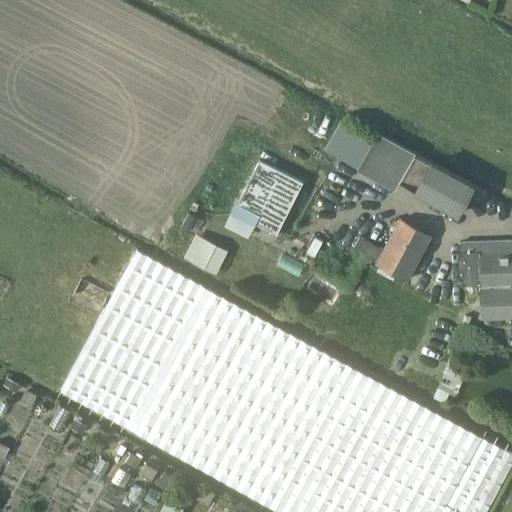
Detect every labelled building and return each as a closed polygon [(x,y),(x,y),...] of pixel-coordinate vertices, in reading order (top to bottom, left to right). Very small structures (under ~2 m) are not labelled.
[(415,191),(431,162),(378,134),(359,169),(394,188),(397,181),(415,191)] [(259,159),(233,212),(277,233),(303,181),(259,159)] [(482,202),(487,193),(431,162),(415,191),(457,214),(468,194),(482,202)] [(406,278),(419,256),(430,235),(400,218),(375,261),(406,278)] [(216,274),(228,250),(198,235),(186,258),(216,274)] [(376,257),(381,248),(359,236),(354,246),(376,257)] [(511,249),(509,250),(508,240),(459,241),(460,283),(481,282),(482,316),(511,315),(511,249)] [(484,511),(511,461),(511,452),(137,248),(59,391),(129,429),(130,428),(283,511),(484,511)] [(96,314),(109,288),(81,275),(68,301),(96,314)] [(454,396),(463,377),(453,373),(471,333),(457,326),(446,352),(451,354),(431,398),(442,403),(447,393),(454,396)] [(17,393),(21,386),(7,378),(3,385),(17,393)] [(31,405),(37,395),(25,389),(20,398),(31,405)] [(34,407),(37,412),(43,412),(46,406),(43,402),(37,402),(34,407)] [(78,415),(77,416),(75,420),(88,427),(90,423),(90,422),(78,415)] [(100,429),(99,429),(95,436),(105,442),(109,434),(101,429),(100,429)] [(0,455),(4,458),(10,447),(0,441),(0,455)] [(136,468),(141,459),(130,452),(124,461),(136,468)] [(151,482),(158,470),(146,463),(139,475),(151,482)] [(159,480),(169,486),(173,477),(164,472),(159,480)] [(204,488),(198,499),(208,505),(214,493),(204,488)]
